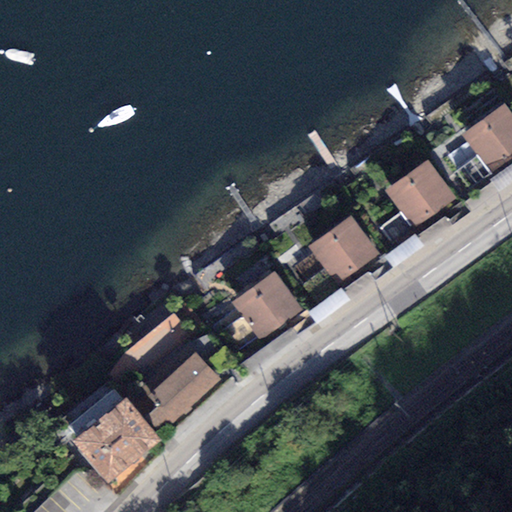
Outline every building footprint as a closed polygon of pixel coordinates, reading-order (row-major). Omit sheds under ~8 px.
[(511,115),(504,104),(461,135),(491,174),(511,158),(511,115)] [(427,160),(385,190),(411,229),(455,199),(427,160)] [(351,216),(307,246),(336,286),(379,256),(351,216)] [(274,272),(230,303),(258,341),(302,310),(274,272)] [(219,380),(194,353),(146,396),(156,407),(143,419),(158,437),(161,434),(183,414),(186,416),(192,411),(189,407),(219,380)] [(143,419),(125,397),(72,442),(108,484),(114,479),(121,487),(153,460),(146,451),(160,439),(158,437),(143,419)]
